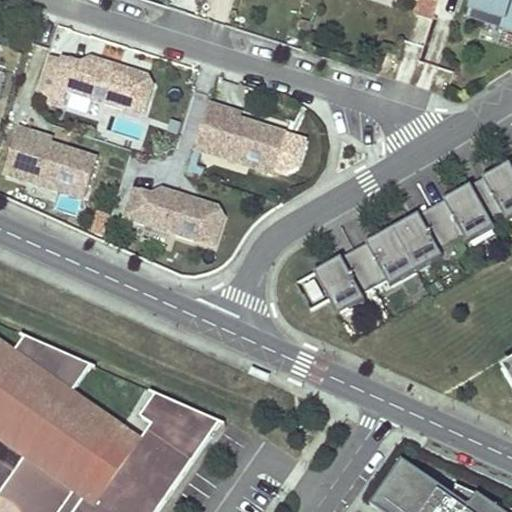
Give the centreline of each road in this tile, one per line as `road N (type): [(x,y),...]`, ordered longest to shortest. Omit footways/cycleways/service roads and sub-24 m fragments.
road 1 (residential): [(426,149),(412,128),(366,102),(46,0)]
road 2 (residential): [(230,329),(511,454)]
road 3 (residential): [(230,329),(270,244),(426,149)]
road 4 (residential): [(0,227),(230,329)]
